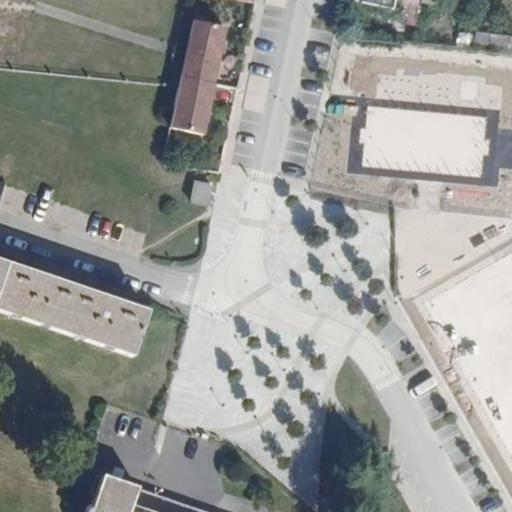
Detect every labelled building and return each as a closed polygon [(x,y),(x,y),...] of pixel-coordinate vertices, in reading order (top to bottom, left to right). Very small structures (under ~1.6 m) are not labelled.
[(355,0),(418,13),(421,0),(355,0)] [(189,20),(178,77),(212,83),(223,27),(189,20)] [(511,36),(476,32),(473,47),(511,51),(511,36)] [(201,135),(212,83),(178,77),(168,129),(201,135)] [(211,208),(216,185),(196,180),(191,203),(211,208)] [(147,313),(0,262),(0,312),(132,358),(147,313)] [(286,384),(276,382),(274,393),(283,396),(286,384)] [(202,511),(103,477),(90,511),(202,511)]
